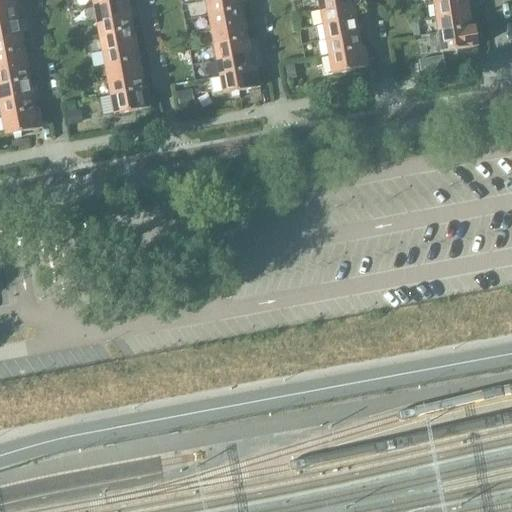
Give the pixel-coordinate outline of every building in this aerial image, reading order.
[(0,0),(0,10),(15,7),(13,0),(0,0)] [(241,11),(238,0),(217,0),(205,2),(208,17),(241,11)] [(317,0),(320,12),(353,6),(351,0),(317,0)] [(464,0),(433,4),(435,20),(468,15),(466,0),(464,0)] [(129,17),(126,2),(93,8),(96,23),(129,17)] [(320,12),(322,27),(355,21),(353,6),(320,12)] [(0,25),(17,22),(15,7),(0,10),(0,25)] [(244,26),(241,11),(208,17),(211,32),(244,26)] [(435,20),(437,34),(471,29),(468,15),(435,20)] [(132,32),(129,17),(96,23),(99,38),(132,32)] [(322,27),(325,42),(358,36),(355,21),(322,27)] [(0,41),(20,37),(17,22),(0,25),(0,41)] [(211,32),(213,47),(246,41),(244,26),(211,32)] [(471,29),(437,34),(440,54),(456,51),(457,59),(477,56),(474,29),(471,29)] [(132,32),(99,38),(102,53),(135,47),(132,32)] [(325,42),(328,56),(361,50),(358,36),(325,42)] [(0,56),(23,52),(20,37),(0,41),(0,56)] [(249,56),(246,41),(213,47),(216,62),(249,56)] [(102,53),(104,68),(137,61),(135,47),(102,53)] [(361,50),(328,56),(332,76),(368,69),(364,49),(361,50)] [(0,56),(0,72),(26,67),(23,52),(0,56)] [(216,62),(219,76),(252,70),(249,56),(216,62)] [(442,57),(418,62),(420,76),(445,71),(442,57)] [(104,68),(107,83),(140,76),(137,61),(104,68)] [(0,72),(0,87),(29,82),(26,67),(0,72)] [(252,70),(219,76),(223,96),(259,89),(255,70),(252,70)] [(107,83),(110,97),(143,91),(140,76),(107,83)] [(0,87),(0,102),(32,97),(29,82),(0,87)] [(143,91),(110,97),(114,117),(150,110),(146,90),(143,91)] [(0,102),(0,110),(1,118),(34,111),(32,97),(0,102)] [(34,111),(1,118),(5,137),(41,130),(37,111),(34,111)]
